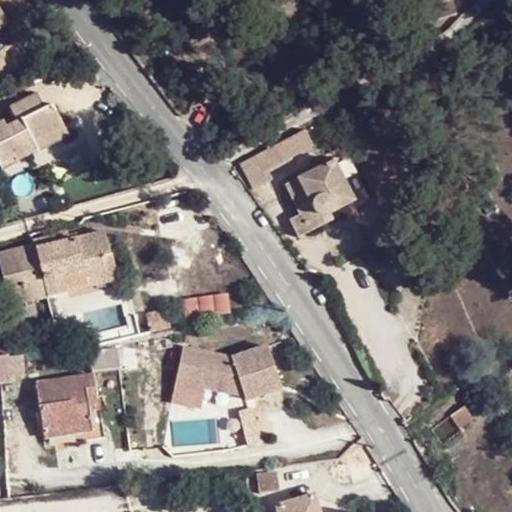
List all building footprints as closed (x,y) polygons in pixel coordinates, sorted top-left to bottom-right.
[(419,0),(425,18),(451,12),(448,0),(419,0)] [(4,120),(0,121),(0,159),(12,153),(15,160),(33,152),(30,143),(64,127),(51,101),(42,108),(34,93),(8,106),(16,120),(7,125),(4,120)] [(68,134),(64,127),(30,143),(33,152),(68,134)] [(302,131),(229,170),(246,193),(265,183),(260,173),(310,146),(302,131)] [(0,168),(15,160),(12,153),(0,159),(0,168)] [(296,239),(320,228),(316,219),(324,216),(328,223),(368,205),(343,155),(281,184),(296,215),(286,219),(296,239)] [(320,228),(328,223),(324,216),(316,219),(320,228)] [(29,239),(30,244),(43,290),(45,301),(84,287),(83,278),(102,273),(97,252),(108,250),(101,228),(54,242),(51,234),(29,239)] [(43,290),(30,244),(0,251),(0,271),(8,299),(43,290)] [(83,278),(84,287),(117,278),(108,250),(97,252),(102,273),(83,278)] [(45,301),(43,290),(8,299),(12,311),(45,301)] [(183,299),(184,319),(229,315),(227,295),(183,299)] [(186,345),(179,371),(191,371),(203,386),(223,389),(247,382),(249,395),(252,402),(287,390),(274,346),(245,357),(186,345)] [(120,367),(117,348),(86,352),(88,371),(120,367)] [(26,351),(4,354),(6,377),(29,376),(26,351)] [(176,380),(203,386),(191,371),(179,371),(176,380)] [(93,375),(41,381),(44,430),(73,427),(72,434),(89,432),(86,397),(96,396),(93,375)] [(223,389),(249,395),(247,382),(223,389)] [(462,408),(449,417),(456,429),(470,419),(462,408)] [(267,476),(254,478),(256,495),(268,493),(267,476)] [(317,511),(312,494),(273,504),(275,511),(317,511)]
